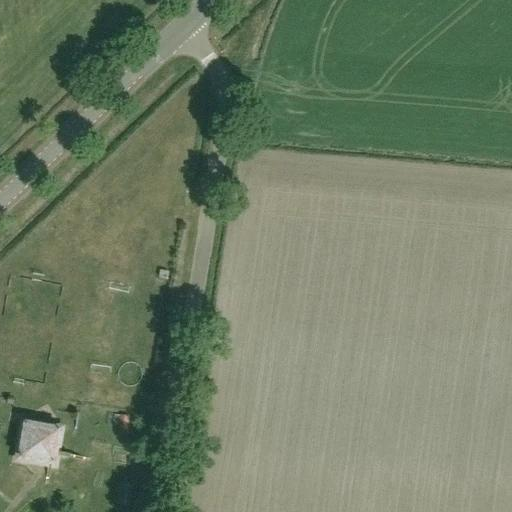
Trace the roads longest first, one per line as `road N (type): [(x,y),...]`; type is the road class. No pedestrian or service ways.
road 1 (unclassified): [(158,511),(223,116),(220,89),(184,25)]
road 2 (tertiary): [(0,200),(184,25)]
